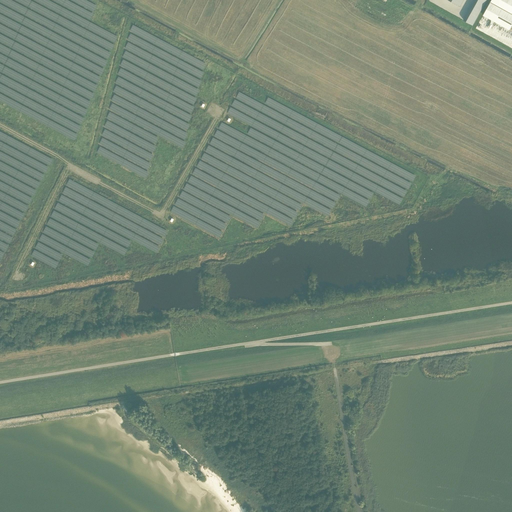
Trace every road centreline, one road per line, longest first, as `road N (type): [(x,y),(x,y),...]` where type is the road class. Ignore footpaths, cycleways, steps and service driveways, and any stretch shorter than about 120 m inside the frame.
road 1 (unclassified): [(511,302),(254,341)]
road 2 (unclassified): [(254,341),(0,382)]
